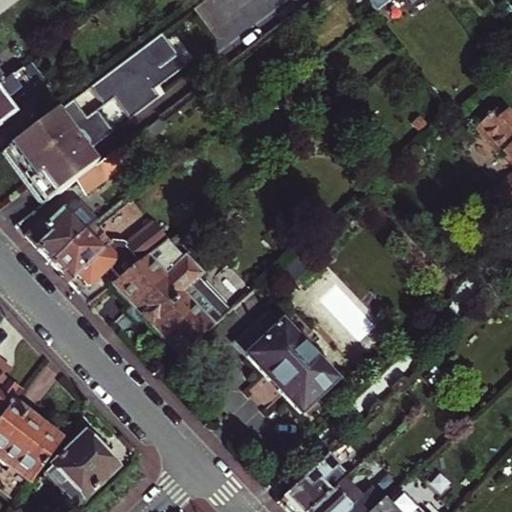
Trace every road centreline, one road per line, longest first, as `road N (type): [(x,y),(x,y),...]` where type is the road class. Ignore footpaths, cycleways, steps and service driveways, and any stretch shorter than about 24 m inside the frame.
road 1 (unknown): [(2,262),(300,0)]
road 2 (residential): [(197,466),(0,259)]
